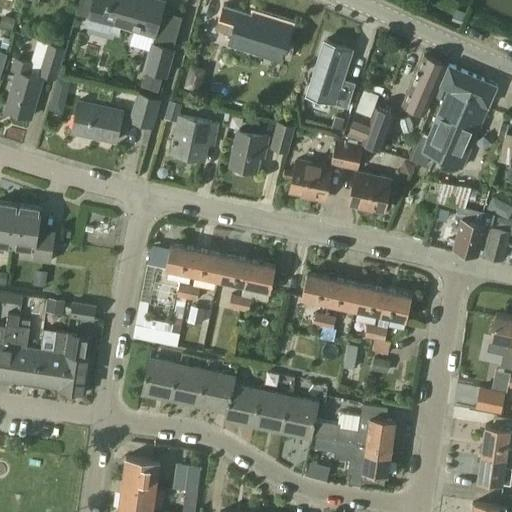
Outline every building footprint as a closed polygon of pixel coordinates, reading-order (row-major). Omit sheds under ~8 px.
[(79,0),(76,13),(87,16),(85,25),(119,35),(122,25),(135,29),(130,45),(149,50),(150,51),(153,42),(155,35),(162,10),(165,1),(161,0),(79,0)] [(222,8),(216,27),(232,32),(229,42),(282,58),(292,27),(261,17),(260,20),(222,8)] [(327,39),(309,94),(348,106),(356,81),(344,78),(354,48),(327,39)] [(18,71),(6,109),(30,117),(44,74),(39,73),(48,43),(37,40),(31,62),(16,57),(12,69),(18,71)] [(48,43),(39,73),(44,74),(57,78),(66,47),(48,42),(48,43)] [(150,51),(145,70),(146,70),(163,75),(166,76),(174,48),(153,42),(150,51)] [(433,94),(437,96),(443,80),(440,79),(446,64),(424,54),(404,103),(426,112),(433,94)] [(190,63),(184,86),(200,91),(207,67),(190,63)] [(496,84),(450,65),(443,80),(437,96),(440,97),(445,87),(448,88),(428,134),(423,132),(412,159),(426,164),(430,152),(462,166),(496,84)] [(146,70),(142,86),(159,91),(163,75),(146,70)] [(347,134),(383,147),(396,111),(375,104),(378,93),(364,88),(347,134)] [(139,92),(131,119),(151,125),(159,98),(139,92)] [(171,99),(170,99),(165,117),(178,120),(179,114),(180,114),(183,102),(171,99)] [(71,131),(117,141),(123,109),(78,100),(71,131)] [(178,120),(171,152),(205,159),(208,144),(210,136),(215,137),(218,122),(180,114),(179,114),(178,120)] [(288,150),(296,124),(277,119),(270,146),(288,150)] [(238,128),(230,165),(234,166),(234,169),(236,172),(244,173),(247,171),(247,169),(257,171),(260,156),(264,157),(268,135),(238,128)] [(498,159),(509,162),(511,153),(511,133),(506,132),(498,159)] [(331,163),(344,166),(349,142),(336,139),(331,163)] [(349,142),(344,166),(357,169),(357,168),(362,145),(349,142)] [(290,189),(325,197),(332,167),(296,159),(290,189)] [(349,202),(384,209),(391,179),(355,172),(349,202)] [(426,199),(466,206),(471,186),(431,180),(426,199)] [(492,196),(487,207),(498,212),(500,206),(499,200),(492,196)] [(0,243),(12,246),(18,204),(0,201),(0,243)] [(38,229),(42,208),(18,204),(12,246),(34,249),(33,259),(51,261),(55,232),(38,229)] [(461,218),(453,247),(478,253),(480,246),(486,247),(494,215),(495,213),(466,207),(458,205),(455,216),(461,218)] [(486,247),(484,255),(503,260),(511,231),(511,226),(511,219),(494,215),(486,247)] [(109,235),(111,225),(95,222),(93,232),(109,235)] [(192,273),(196,255),(197,249),(170,243),(165,267),(192,273)] [(223,255),(197,249),(196,255),(192,273),(218,279),(223,255)] [(218,279),(225,281),(243,284),(249,260),(223,255),(218,279)] [(270,290),(275,266),(249,260),(243,284),(270,290)] [(301,297),(328,302),(333,278),(306,272),(305,280),(301,297)] [(328,302),(354,308),(359,284),(333,278),(328,302)] [(179,283),(177,296),(186,298),(189,285),(179,283)] [(354,308),(380,314),(385,289),(359,284),(354,308)] [(196,300),(199,287),(189,285),(186,298),(196,300)] [(380,314),(377,325),(387,327),(390,316),(406,319),(412,295),(385,289),(380,314)] [(0,290),(0,300),(10,302),(11,292),(0,290)] [(228,307),(238,309),(241,296),(231,293),(228,307)] [(136,296),(132,339),(179,344),(183,311),(172,310),(171,322),(144,319),(147,297),(136,296)] [(251,298),(244,297),(241,296),(238,309),(248,311),(251,298)] [(48,298),(46,312),(63,314),(65,301),(48,298)] [(70,315),(94,319),(96,305),(72,302),(70,315)] [(202,323),(205,307),(191,304),(188,321),(202,323)] [(312,325),(322,327),(325,314),(315,312),(312,325)] [(0,343),(0,381),(9,383),(18,325),(20,315),(8,313),(6,323),(3,344),(0,343)] [(511,316),(496,313),(488,349),(504,352),(501,365),(511,367),(511,366),(511,316)] [(325,314),(322,327),(333,329),(335,316),(325,314)] [(374,339),(377,325),(368,323),(366,330),(364,337),(374,339)] [(9,383),(34,386),(40,349),(26,347),(29,326),(18,325),(9,383)] [(388,354),(391,340),(385,339),(387,327),(377,325),(374,339),(372,351),(388,354)] [(322,327),(321,334),(331,336),(333,329),(322,327)] [(40,349),(34,386),(59,390),(68,332),(56,330),(44,329),(41,349),(40,349)] [(68,332),(59,390),(85,394),(90,356),(86,356),(89,335),(68,332)] [(371,369),(388,372),(390,360),(374,356),(371,369)] [(149,357),(141,393),(170,399),(178,363),(149,357)] [(198,405),(206,369),(178,363),(170,399),(198,405)] [(225,411),(224,419),(225,419),(233,383),(235,375),(206,369),(198,405),(225,411)] [(225,419),(253,425),(261,389),(233,383),(225,419)] [(505,392),(491,389),(480,386),(476,406),(501,411),(505,392)] [(261,389),(253,425),(281,431),(289,396),(261,389)] [(311,438),(314,419),(318,402),(289,396),(281,431),(310,438),(311,438)] [(314,419),(311,436),(314,436),(320,437),(391,447),(395,420),(387,419),(388,407),(363,403),(361,415),(360,415),(358,430),(356,429),(339,427),(339,423),(314,419)] [(511,428),(485,424),(481,451),(511,455),(511,428)] [(314,436),(312,447),(335,450),(334,457),(351,459),(349,482),(376,485),(378,472),(387,474),(391,447),(320,437),(314,436)] [(511,455),(481,451),(477,478),(510,483),(511,470),(511,455)] [(160,461),(125,456),(122,481),(156,486),(160,461)] [(308,463),(305,473),(323,478),(326,468),(308,463)] [(201,466),(189,464),(185,490),(198,491),(201,466)] [(119,505),(153,510),(156,486),(122,481),(119,505)] [(182,511),(194,511),(198,491),(185,490),(182,511)] [(474,502),(472,511),(506,511),(507,507),(474,502)]
